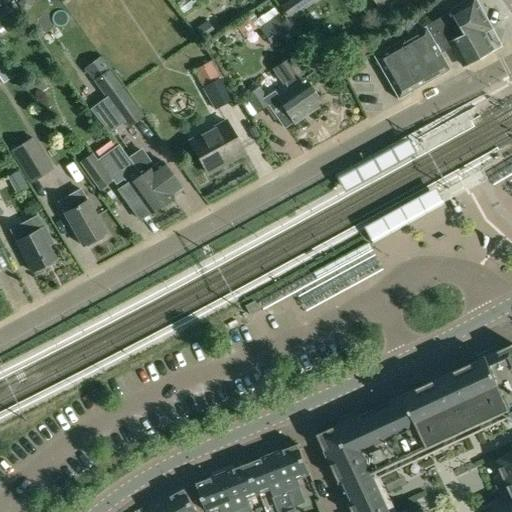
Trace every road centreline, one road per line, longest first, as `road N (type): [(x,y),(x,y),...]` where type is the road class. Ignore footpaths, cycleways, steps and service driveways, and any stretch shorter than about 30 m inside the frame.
road 1 (residential): [(0,337),(511,63)]
road 2 (tertiary): [(294,410),(507,307)]
road 3 (tertiary): [(98,511),(161,468),(294,410)]
